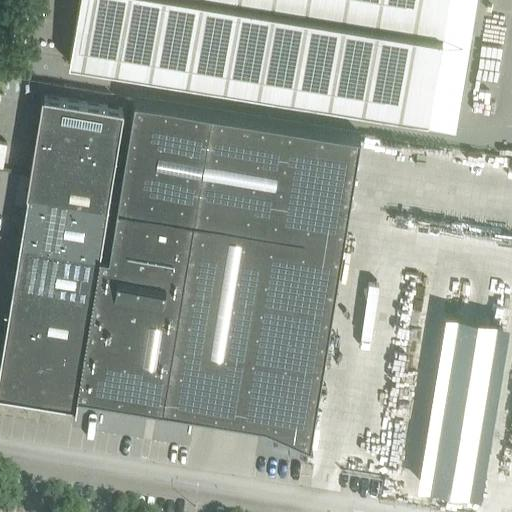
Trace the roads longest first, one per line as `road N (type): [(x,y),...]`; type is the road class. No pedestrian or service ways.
road 1 (unknown): [(23,65),(511,153)]
road 2 (unknown): [(316,509),(376,270),(399,253),(437,249),(511,270)]
road 3 (unknown): [(230,493),(244,447),(240,426),(192,369),(183,341),(206,163)]
road 4 (unclassified): [(315,511),(0,452)]
